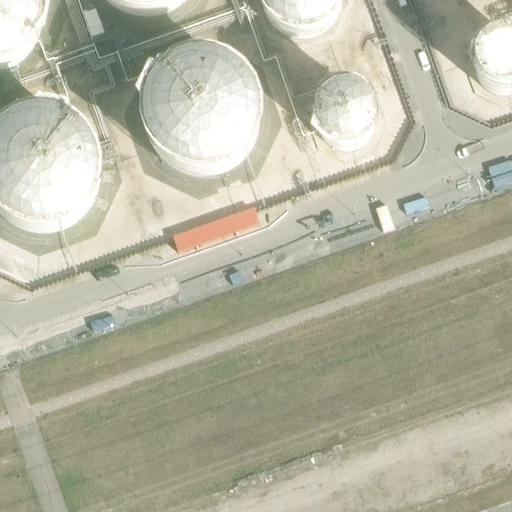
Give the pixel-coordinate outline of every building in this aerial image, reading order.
[(0,0),(0,80),(9,78),(20,71),(30,63),(38,52),(43,40),(46,27),(46,14),(43,1),(42,0),(0,0)] [(133,25),(146,26),(159,26),(172,22),(184,15),(194,7),(198,0),(97,0),(101,5),(111,14),(121,20),(133,25)] [(290,47),(299,48),(309,47),(319,44),(328,40),(335,33),(341,25),(345,16),(347,6),(347,0),(254,0),(255,6),(256,15),(260,24),(266,32),(273,38),(281,43),(290,47)] [(495,108),(502,109),(510,108),(511,107),(511,35),(503,34),(496,35),(488,37),(482,41),(476,46),(471,52),(468,59),(466,67),(466,75),(468,82),(471,89),(475,96),(481,101),(487,105),(495,108)] [(188,182),(201,183),(214,183),(227,179),(238,173),(248,164),(256,153),(262,141),(264,128),(264,115),(261,102),(256,90),(248,80),(239,72),(228,66),(215,62),(203,61),(190,62),(178,66),(167,72),(158,80),(150,91),(145,102),(142,115),(142,127),(144,140),(149,152),(156,162),(165,171),(176,177),(188,182)] [(343,165),(351,166),(359,166),(366,164),(373,160),(379,155),(384,148),(387,141),(389,133),(389,125),(387,117),(384,110),(379,104),(374,99),(367,95),(360,93),(352,92),(344,93),(337,95),(330,99),(324,104),(320,110),(316,117),(315,125),(315,132),(316,140),(319,147),(323,153),(329,159),(336,163),(343,165)] [(29,239),(42,241),(55,240),(68,236),(79,230),(89,221),(97,211),(103,199),(105,186),(105,173),(102,160),(97,148),(89,138),(80,129),(69,123),(57,119),(44,118),(31,119),(19,123),(8,129),(0,136),(0,222),(6,228),(17,235),(29,239)]
